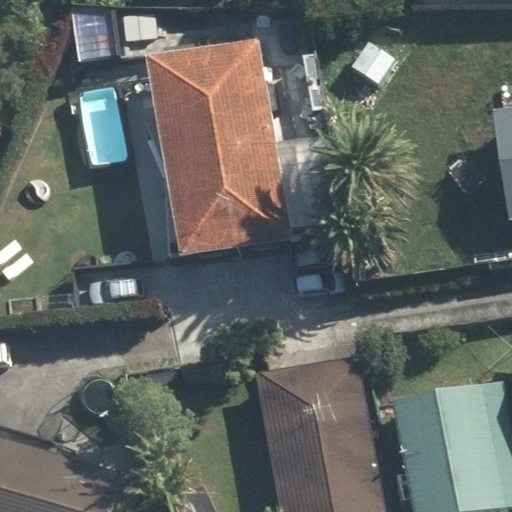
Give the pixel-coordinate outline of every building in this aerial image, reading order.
[(257,50),(141,68),(173,276),(289,258),(257,50)] [(511,117),(488,120),(503,234),(511,232),(511,117)] [(383,511),(357,371),(253,391),(276,511),(383,511)] [(511,511),(511,434),(504,392),(389,414),(407,511),(511,511)] [(136,511),(141,497),(0,456),(0,511),(136,511)]
